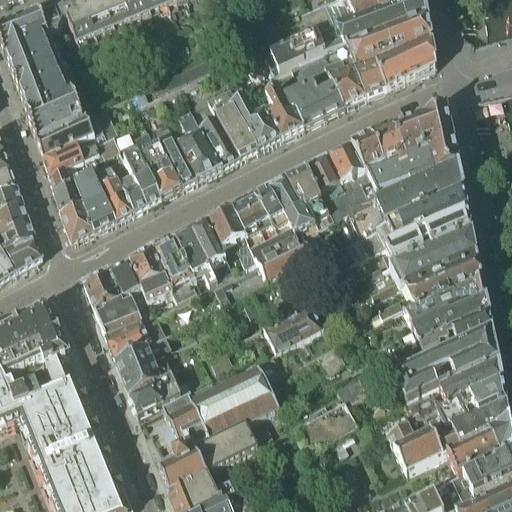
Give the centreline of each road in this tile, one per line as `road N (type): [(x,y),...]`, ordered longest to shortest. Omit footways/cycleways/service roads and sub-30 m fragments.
road 1 (residential): [(61,277),(347,134),(453,91)]
road 2 (residential): [(453,91),(511,368)]
road 3 (residential): [(61,277),(147,511)]
road 4 (residential): [(61,277),(0,109)]
